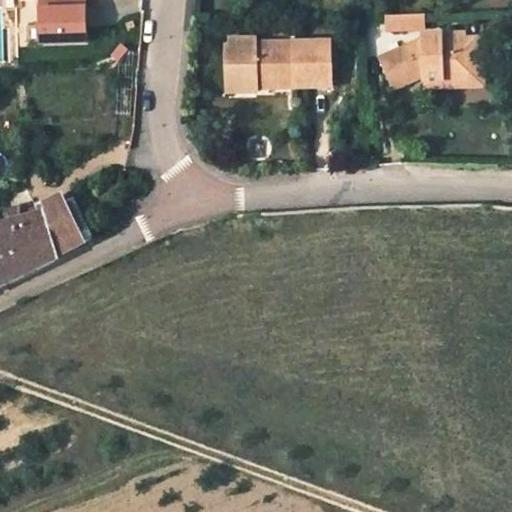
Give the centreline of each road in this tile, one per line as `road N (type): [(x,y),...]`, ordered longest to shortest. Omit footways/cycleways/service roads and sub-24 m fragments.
road 1 (residential): [(197,202),(511,188)]
road 2 (residential): [(0,300),(197,202)]
road 3 (residential): [(172,0),(163,117),(173,164),(197,202)]
